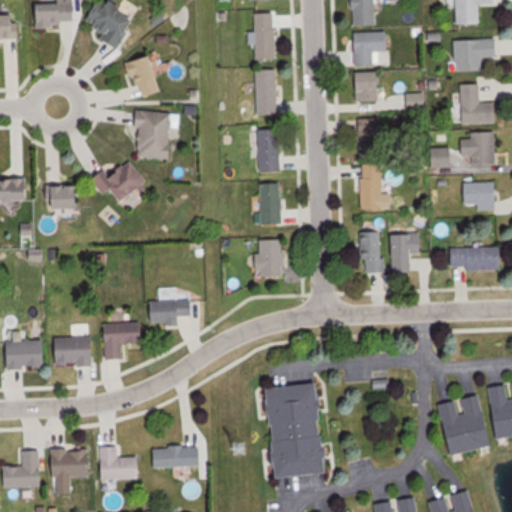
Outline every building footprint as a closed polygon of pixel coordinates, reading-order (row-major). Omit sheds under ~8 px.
[(39,27),(79,23),(77,0),(58,0),(58,1),(36,3),(39,27)] [(98,0),(86,26),(124,45),(139,15),(106,0),(98,0)] [(378,25),(377,0),(355,0),(355,25),(378,25)] [(482,23),(482,5),(497,4),(497,0),(457,0),(458,24),(482,23)] [(258,11),(258,60),(279,60),(279,11),(258,11)] [(0,38),(21,38),(21,13),(0,13),(0,38)] [(357,31),(357,65),(377,65),(377,51),(390,51),(390,31),(357,31)] [(457,39),(458,71),(485,70),(484,56),(500,56),(499,38),(457,39)] [(139,97),(163,92),(155,56),(132,61),(139,97)] [(281,114),(280,68),(258,69),(259,114),(281,114)] [(358,71),(358,101),(383,101),(383,71),(358,71)] [(499,123),(499,102),(483,102),(483,83),(463,84),(464,124),(499,123)] [(175,158),(177,112),(141,110),(138,157),(175,158)] [(362,158),(396,158),(395,120),(361,121),(362,158)] [(283,128),(262,129),(262,171),(283,171),(283,128)] [(475,164),(499,164),(499,131),(472,131),(472,137),(464,137),(464,160),(475,160),(475,164)] [(152,180),(131,159),(114,175),(108,168),(96,180),(110,194),(116,189),(128,203),(152,180)] [(385,209),(385,164),(363,164),(363,209),(385,209)] [(0,202),(33,202),(33,178),(0,177),(0,202)] [(479,209),(499,209),(499,181),(466,181),(466,205),(479,205),(479,209)] [(262,183),(262,225),(285,224),(284,183),(262,183)] [(52,184),(52,207),(85,207),(85,184),(52,184)] [(364,227),(364,273),(386,273),(386,227),(364,227)] [(395,233),(395,273),(413,273),(413,254),(425,254),(425,233),(395,233)] [(286,240),(262,240),(262,254),(259,254),(259,277),(286,277),(286,240)] [(455,247),(455,270),(505,270),(505,247),(455,247)] [(197,295),(162,296),(162,301),(152,301),(153,323),(183,322),(182,316),(197,316),(197,295)] [(147,322),(107,323),(107,359),(126,359),(125,345),(147,344),(147,322)] [(96,366),(96,337),(57,337),(57,366),(96,366)] [(9,368),(49,368),(49,340),(9,340),(9,368)] [(278,476),(330,473),(324,383),(272,386),(278,476)] [(511,437),(511,383),(491,387),(500,440),(511,437)] [(484,395),(439,403),(450,456),(495,447),(484,395)] [(205,445),(155,447),(155,467),(205,466),(205,445)] [(104,479),(142,479),(142,456),(121,456),(121,446),(103,446),(104,479)] [(94,477),(93,448),(53,449),(54,479),(63,479),(63,488),(72,488),(71,479),(94,477)] [(44,449),(25,449),(25,465),(4,465),(5,488),(45,487),(44,449)] [(481,511),(476,490),(455,496),(458,511),(453,511),(450,498),(431,502),(433,511),(481,511)] [(399,501),(400,511),(396,511),(394,502),(376,505),(377,511),(422,511),(420,497),(399,501)]
